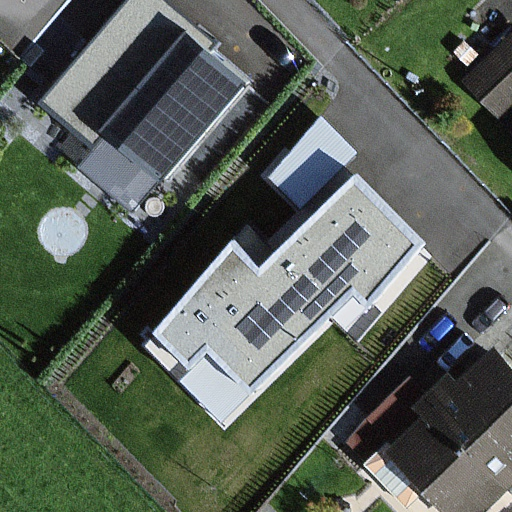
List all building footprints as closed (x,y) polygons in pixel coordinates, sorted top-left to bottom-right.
[(167,0),(133,0),(47,98),(100,145),(116,126),(170,173),(255,77),(167,0)] [(511,40),(471,81),(511,122),(511,40)] [(331,108),(271,163),(308,204),(368,149),(331,108)] [(421,243),(357,177),(259,268),(246,257),(232,246),(157,333),(187,368),(203,346),(253,390),(354,293),(369,304),(377,295),(421,243)] [(461,511),(475,511),(511,477),(511,356),(507,352),(469,389),(457,377),(435,398),(418,380),(355,440),(411,498),(431,480),(461,511)]
